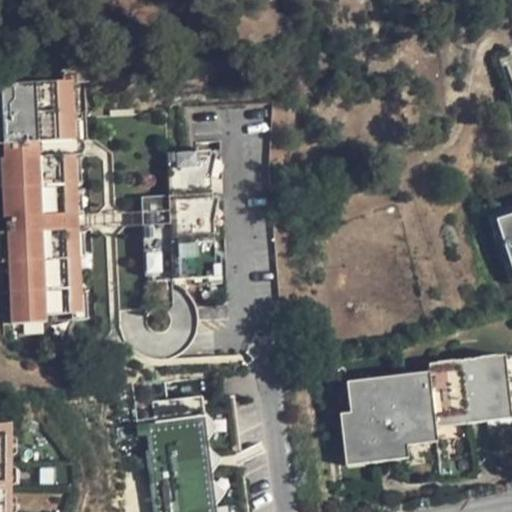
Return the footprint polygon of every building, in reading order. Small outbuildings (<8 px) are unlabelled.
[(91,85),(91,76),(12,79),(15,145),(30,144),(31,157),(35,156),(37,197),(43,203),(44,217),(34,218),(34,226),(18,227),(21,287),(30,287),(31,318),(41,318),(48,311),(65,310),(76,310),(94,309),(94,300),(100,293),(100,283),(98,254),(92,255),(91,241),(97,234),(81,235),(80,211),(90,210),(89,196),(95,189),(95,185),(95,179),(88,179),(88,167),(94,160),(94,150),(73,151),(72,137),(87,136),(86,123),(92,116),(92,105),(85,105),(85,92),(91,85)] [(98,105),(97,85),(91,85),(85,92),(85,105),(92,105),(98,105)] [(100,136),(99,116),(92,116),(86,123),(87,136),(72,137),(73,151),(94,150),(93,136),(100,136)] [(231,157),(231,146),(187,149),(189,191),(161,192),(162,208),(173,208),(173,219),(163,220),(165,271),(175,271),(181,264),(191,264),(191,275),(192,277),(206,287),(205,275),(227,274),(230,273),(229,264),(236,257),(235,249),(234,218),(227,218),(227,207),(233,200),(233,192),(232,188),(213,189),(213,175),(225,175),(225,163),(231,157)] [(238,146),(231,146),(231,157),(225,163),(225,175),(213,175),(213,189),(232,188),(232,175),(239,174),(238,146)] [(101,179),(100,150),(94,150),(94,160),(88,167),(88,179),(95,179),(101,179)] [(31,157),(26,157),(28,218),(34,218),(44,217),(43,203),(37,197),(35,156),(31,157)] [(103,210),(102,184),(95,185),(95,189),(89,196),(90,210),(80,211),(81,235),(97,234),(96,210),(103,210)] [(240,191),(233,192),(233,200),(227,207),(227,218),(234,218),(241,218),(240,191)] [(173,208),(162,208),(163,220),(173,219),(173,208)] [(511,261),(511,215),(498,220),(511,261)] [(98,254),(105,254),(104,234),(97,234),(91,241),(92,255),(98,254)] [(230,273),(227,274),(227,280),(243,279),(242,248),(235,249),(236,257),(229,264),(230,273)] [(181,264),(175,271),(175,276),(191,275),(191,264),(181,264)] [(76,315),(107,314),(106,283),(100,283),(100,293),(94,300),(94,309),(76,310),(76,315)] [(431,378),(438,434),(511,425),(511,390),(509,360),(430,368),(431,378)] [(439,450),(438,434),(431,378),(351,387),(355,417),(343,418),(348,471),(410,465),(409,453),(439,450)] [(156,418),(207,412),(206,395),(154,400),(156,418)] [(149,420),(156,511),(222,511),(214,415),(149,420)]
